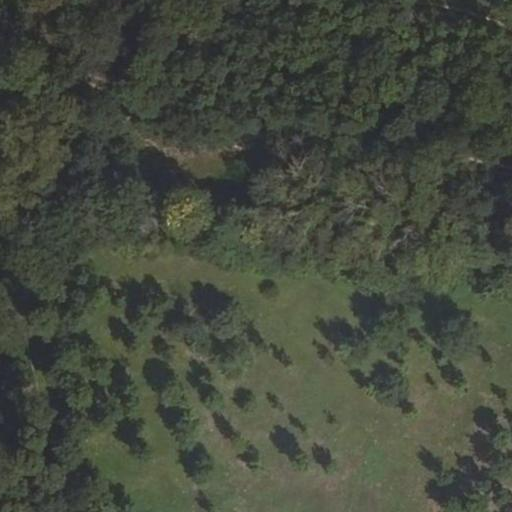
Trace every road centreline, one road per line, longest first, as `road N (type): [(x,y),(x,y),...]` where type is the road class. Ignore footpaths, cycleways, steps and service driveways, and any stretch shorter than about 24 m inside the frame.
road 1 (track): [(511,170),(282,134),(239,152)]
road 2 (track): [(511,34),(492,19),(412,0),(316,7),(306,0)]
